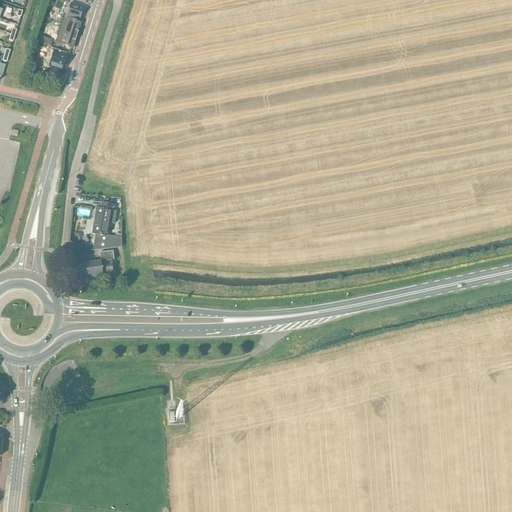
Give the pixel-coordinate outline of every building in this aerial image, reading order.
[(58,1),(56,9),(62,11),(65,3),(58,1)] [(63,33),(59,45),(70,49),(72,50),(77,34),(80,24),(78,24),(84,8),(70,4),(65,19),(64,18),(59,32),(63,33)] [(38,36),(36,42),(43,45),(45,38),(38,36)] [(50,63),(49,67),(62,71),(67,56),(64,56),(65,53),(55,50),(54,50),(54,52),(50,63)] [(96,209),(91,235),(95,236),(93,251),(121,248),(121,240),(107,237),(110,224),(113,224),(115,212),(116,207),(116,205),(101,203),(101,204),(100,210),(96,209)] [(113,273),(111,260),(113,260),(112,252),(99,254),(100,262),(71,266),(73,282),(102,277),(102,274),(113,273)]
